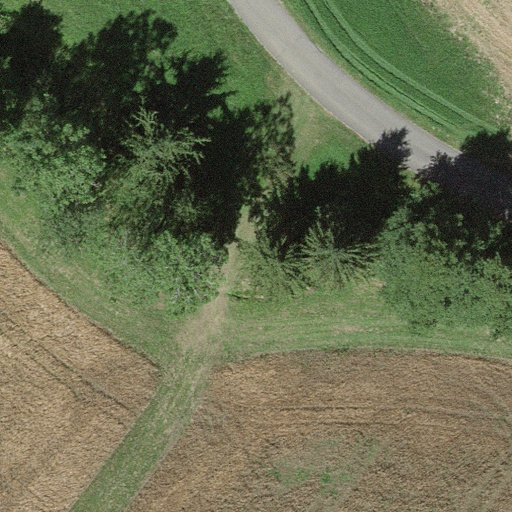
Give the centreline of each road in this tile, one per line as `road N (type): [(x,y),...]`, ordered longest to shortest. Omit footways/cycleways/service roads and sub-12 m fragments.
road 1 (unclassified): [(511,203),(408,151),(331,92),(251,0)]
road 2 (track): [(181,342),(225,252),(317,138),(331,92)]
